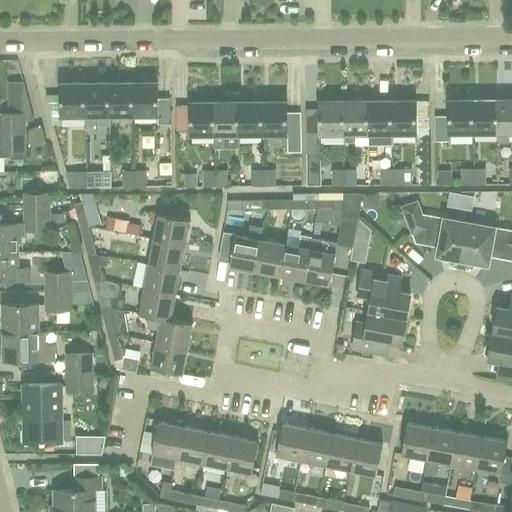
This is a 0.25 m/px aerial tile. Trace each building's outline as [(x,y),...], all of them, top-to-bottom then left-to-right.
[(85,116),(84,84),(60,84),(59,116),(85,116)] [(108,116),(108,84),(84,84),(85,116),(85,125),(95,125),(95,116),(108,116)] [(132,84),(108,84),(108,116),(132,115),(132,84)] [(132,84),(132,115),(158,115),(157,84),(132,84)] [(496,101),(472,102),(473,134),(497,134),(496,101)] [(511,101),(496,101),(497,134),(497,144),(509,144),(508,134),(511,133),(511,101)] [(367,135),(367,102),(343,103),(343,135),(344,142),(355,142),(355,135),(367,135)] [(391,145),(391,102),(367,102),(367,135),(368,135),(369,146),(391,145)] [(416,102),(391,102),(391,145),(392,145),(392,135),(416,134),(416,102)] [(473,134),(472,102),(448,102),(448,134),(473,134)] [(214,136),(214,103),(190,103),(190,136),(214,136)] [(238,136),(238,103),(214,103),(214,136),(215,136),(215,148),(225,148),(225,136),(238,136)] [(262,136),(262,103),(238,103),(238,136),(262,136)] [(286,103),(262,103),(262,136),(287,136),(286,103)] [(343,135),(343,103),(318,103),(318,136),(343,135)] [(0,112),(0,133),(25,133),(25,112),(0,112)] [(45,142),(41,126),(28,130),(32,146),(45,142)] [(0,155),(8,155),(9,151),(26,151),(25,133),(0,133),(0,155)] [(226,147),(225,166),(244,167),(244,148),(226,147)] [(307,185),(320,185),(320,153),(306,153),(307,185)] [(392,185),(392,168),(380,168),(380,185),(392,185)] [(411,169),(392,168),(392,185),(411,185),(411,169)] [(473,184),(473,168),(461,168),(461,184),(473,184)] [(485,168),(473,168),(473,184),(486,184),(485,168)] [(263,186),(262,169),(250,170),(251,186),(263,186)] [(262,169),(263,186),(276,185),(275,169),(262,169)] [(344,186),(344,169),(332,169),(332,186),(333,186),(344,186)] [(356,169),(344,169),(344,186),(357,185),(356,169)] [(111,170),(85,171),(85,187),(111,187),(111,170)] [(133,187),(133,170),(122,170),(122,187),(133,187)] [(155,170),(133,170),(133,187),(147,187),(155,186),(155,170)] [(215,186),(214,170),(202,170),(202,174),(203,186),(215,186)] [(227,170),(214,170),(215,186),(227,186),(227,170)] [(85,187),(85,171),(65,171),(70,187),(85,187)] [(438,171),(438,186),(451,186),(451,171),(438,171)] [(197,173),(184,173),(184,187),(197,187),(197,173)] [(23,214),(50,214),(50,192),(22,192),(23,214)] [(319,199),(317,199),(317,208),(343,208),(340,223),(356,226),(362,193),(343,193),(319,194),(319,199)] [(362,193),(362,208),(377,208),(377,193),(362,193)] [(108,228),(104,195),(91,197),(95,230),(108,228)] [(291,208),(291,199),(266,200),(266,208),(291,208)] [(317,199),(291,199),(291,208),(317,208),(317,199)] [(266,200),(241,200),(227,200),(227,214),(242,214),(242,208),(266,208),(266,200)] [(89,229),(82,201),(73,204),(80,231),(89,229)] [(461,261),(468,223),(420,214),(416,202),(401,208),(411,235),(425,230),(429,238),(439,240),(436,256),(439,256),(440,261),(448,262),(451,259),(461,261)] [(157,214),(145,212),(140,237),(184,246),(189,221),(157,214)] [(50,214),(23,214),(23,222),(15,222),(16,225),(16,236),(25,235),(24,231),(51,231),(50,214)] [(64,214),(51,214),(52,224),(64,223),(64,214)] [(511,231),(468,223),(461,261),(472,263),(473,267),(481,268),(484,265),(487,265),(490,249),(500,251),(506,244),(511,249),(511,231)] [(16,236),(16,225),(0,225),(0,254),(16,254),(16,236)] [(250,225),(247,239),(234,236),(228,268),(253,273),(262,227),(250,225)] [(263,227),(262,227),(253,273),(278,278),(284,245),(260,241),(263,227)] [(95,255),(96,255),(95,251),(94,248),(89,229),(80,231),(87,257),(95,255)] [(297,248),(284,245),(278,278),(303,282),(309,250),(308,250),(310,238),(299,236),(297,248)] [(184,246),(140,237),(136,261),(147,263),(147,264),(179,271),(184,246)] [(308,250),(309,250),(303,282),(329,287),(334,254),(336,242),(310,238),(308,250)] [(16,254),(0,254),(0,280),(17,281),(30,281),(30,267),(16,267),(16,254)] [(103,281),(96,255),(95,255),(87,257),(94,283),(102,281),(103,281)] [(147,264),(142,289),(174,296),(179,271),(147,264)] [(72,293),(72,292),(72,272),(44,272),(44,293),(72,293)] [(360,272),(358,287),(356,298),(369,300),(367,312),(405,319),(409,295),(398,292),(400,279),(360,272)] [(102,281),(94,283),(101,309),(108,307),(109,310),(119,311),(118,310),(113,308),(116,295),(113,294),(114,284),(103,282),(103,281),(102,281)] [(174,296),(142,289),(137,314),(158,318),(169,320),(174,296)] [(72,293),(44,293),(45,311),(72,310),(72,293)] [(492,334),(511,337),(511,295),(508,310),(496,308),(496,310),(492,312),(490,320),(494,323),(492,334)] [(46,331),(36,331),(36,305),(3,306),(3,333),(46,332),(46,331)] [(108,307),(101,309),(108,335),(115,334),(116,336),(117,336),(123,335),(119,311),(109,310),(108,307)] [(405,319),(367,312),(365,325),(356,323),(351,349),(386,356),(389,342),(401,344),(405,319)] [(158,318),(153,343),(186,349),(191,324),(169,320),(158,318)] [(46,332),(3,333),(3,361),(55,361),(55,343),(46,344),(46,332)] [(123,358),(117,336),(116,336),(115,334),(108,335),(114,360),(123,358)] [(511,337),(492,334),(490,345),(485,346),(484,355),(487,358),(487,360),(499,362),(496,377),(511,379),(511,337)] [(186,349),(153,343),(149,368),(181,374),(186,349)] [(93,372),(93,352),(65,352),(65,372),(93,372)] [(93,372),(65,372),(65,391),(93,391),(93,384),(93,374),(93,372)] [(185,376),(185,390),(208,391),(209,377),(185,376)] [(23,384),(24,442),(60,442),(59,384),(23,384)] [(146,418),(143,431),(154,433),(156,420),(146,418)] [(175,458),(182,426),(156,420),(154,433),(150,453),(175,458)] [(300,461),(306,430),(281,424),(275,456),(300,461)] [(425,460),(431,428),(405,424),(400,455),(425,460)] [(182,426),(175,458),(200,463),(207,431),(182,426)] [(431,428),(425,460),(422,475),(434,477),(436,462),(450,464),(456,433),(431,428)] [(306,430),(300,461),(325,466),(331,435),(306,430)] [(207,431),(200,463),(224,468),(231,436),(207,431)] [(456,433),(450,464),(475,469),(481,438),(456,433)] [(356,440),(331,435),(325,466),(349,471),(356,440)] [(231,436),(224,468),(250,474),(257,442),(231,436)] [(481,438),(475,469),(500,473),(499,483),(511,485),(511,459),(504,458),(506,442),(481,438)] [(356,440),(349,471),(374,476),(381,446),(356,440)] [(294,491),(296,477),(283,474),(281,488),(294,491)] [(53,511),(93,511),(93,490),(99,490),(99,477),(70,478),(71,490),(53,491),(53,511)] [(166,497),(169,482),(163,481),(160,496),(166,497)] [(171,483),(169,482),(166,497),(191,502),(193,494),(170,490),(171,483)] [(419,491),(418,500),(443,504),(444,495),(446,485),(423,482),(423,486),(422,491),(419,491)] [(418,500),(419,491),(395,486),(395,485),(388,484),(386,494),(418,500)] [(291,500),(293,492),(269,487),(267,495),(291,500)] [(293,492),(291,500),(316,505),(318,497),(293,492)] [(193,494),(191,502),(216,508),(218,499),(193,494)] [(444,495),(443,504),(468,509),(469,500),(444,495)] [(343,502),(318,497),(316,505),(341,510),(343,502)] [(218,499),(216,508),(236,511),(243,511),(245,505),(218,499)] [(388,511),(391,501),(379,499),(376,511),(388,511)] [(469,500),(468,509),(478,511),(510,511),(511,509),(511,506),(495,503),(495,504),(469,500)] [(367,511),(369,507),(343,502),(341,510),(349,511),(367,511)]
